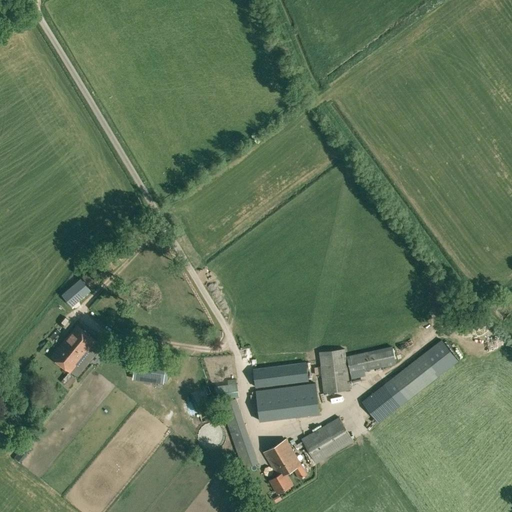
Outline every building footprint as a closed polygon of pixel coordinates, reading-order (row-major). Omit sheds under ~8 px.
[(153,226),(150,222),(144,226),(146,230),(153,226)] [(92,286),(101,278),(134,249),(124,238),(81,275),(92,286)] [(65,340),(84,355),(96,341),(77,325),(65,340)] [(84,355),(65,340),(51,356),(70,372),(84,355)] [(393,378),(362,402),(378,422),(408,399),(458,360),(442,340),(393,378)] [(125,346),(122,366),(151,371),(155,351),(125,346)] [(364,370),(377,367),(396,364),(392,347),(347,356),(352,378),(365,375),(364,370)] [(350,389),(346,357),(345,349),(319,352),(320,360),(322,372),(323,382),(324,392),(350,389)] [(319,360),(257,368),(254,368),(254,376),(249,376),(250,384),(253,384),(253,387),(320,379),(321,382),(323,382),(322,372),(320,372),(319,360)] [(156,381),(166,380),(166,372),(156,372),(156,381)] [(316,384),(257,391),(260,421),(320,414),(316,384)] [(243,468),(258,463),(248,435),(236,398),(221,403),(233,440),(243,468)] [(339,416),(301,439),(316,464),(354,442),(339,416)] [(285,471),(286,473),(293,468),(299,478),(306,474),(286,439),(264,452),(278,475),(285,471)] [(285,471),(278,475),(270,480),(277,493),(292,484),(286,473),(285,471)]
